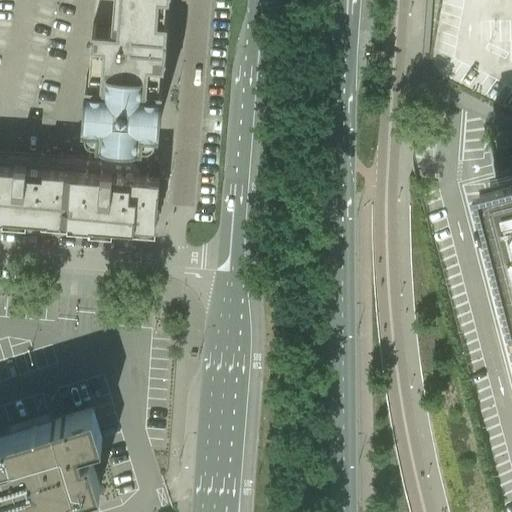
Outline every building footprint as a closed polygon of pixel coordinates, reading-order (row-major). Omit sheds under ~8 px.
[(92,21),(88,76),(158,82),(160,57),(163,57),(164,42),(165,42),(166,31),(166,28),(165,28),(167,14),(164,13),(164,0),(94,0),(93,21),(92,21)] [(161,82),(158,82),(88,76),(86,76),(82,121),(85,121),(85,122),(85,124),(85,125),(85,126),(85,128),(86,129),(87,131),(88,132),(90,133),(92,134),(94,134),(96,134),(96,136),(141,140),(141,138),(142,138),(144,138),(146,138),(147,138),(148,138),(150,137),(152,136),(153,134),(154,132),(154,131),(155,129),(155,127),(158,127),(158,118),(156,118),(157,106),(158,91),(160,91),(161,82)] [(57,154),(57,155),(0,150),(0,215),(67,221),(72,155),(57,154)] [(72,155),(67,221),(133,226),(134,223),(155,225),(159,177),(136,176),(137,172),(133,167),(119,166),(120,159),(72,155)] [(511,170),(493,175),(494,177),(494,180),(495,186),(499,203),(500,206),(500,208),(503,221),(506,235),(506,237),(511,266),(511,170)] [(0,511),(14,511),(27,509),(99,486),(89,453),(80,455),(77,447),(101,439),(91,408),(0,436),(0,511)]
